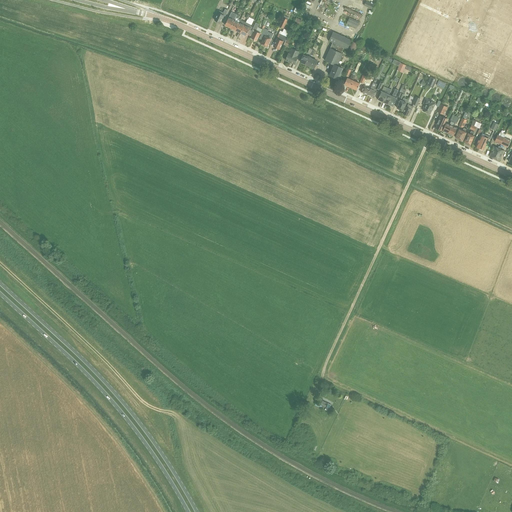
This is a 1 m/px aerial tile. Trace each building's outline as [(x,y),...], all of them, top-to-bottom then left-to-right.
[(373,9),(375,5),(366,1),(364,5),(373,9)] [(219,10),(215,20),(215,21),(217,22),(218,22),(220,23),(222,18),(223,18),(224,15),(225,16),(228,10),(225,9),(224,12),(222,12),(219,10)] [(232,12),(229,17),(225,25),(230,28),(234,20),(237,14),(232,12)] [(284,28),(288,19),(283,17),(279,26),(284,28)] [(234,20),(230,28),(236,30),(241,20),(238,18),(237,21),(234,20)] [(357,28),(359,23),(349,18),(347,23),(357,28)] [(241,20),(236,30),(241,33),(246,22),(241,20)] [(247,34),(250,35),(252,31),(251,31),(253,27),(251,26),(251,25),(246,22),(241,33),(246,35),(247,34)] [(252,31),(250,35),(252,36),(251,38),(252,38),(251,39),(254,40),(254,39),(257,41),(260,33),(256,31),(259,24),(256,22),(252,31)] [(265,36),(262,44),(262,45),(264,45),(265,45),(267,46),(269,41),(271,38),(271,39),(273,34),(275,35),(276,34),(272,32),(269,38),(265,36)] [(325,60),(333,64),(337,66),(337,65),(343,53),(341,53),(344,47),(348,49),(352,40),(333,32),(329,41),(333,42),(330,48),(331,48),(325,60)] [(281,34),(278,39),(277,38),(274,46),(280,49),(283,41),(285,42),(287,37),(281,34)] [(287,39),(285,42),(284,45),(290,48),(293,42),(287,39)] [(354,54),(359,44),(352,41),(347,51),(354,54)] [(366,48),(360,45),(357,50),(363,54),(366,48)] [(294,53),(290,62),(295,64),(298,57),(297,56),(298,54),(301,56),(304,47),(302,46),(300,50),(299,49),(298,51),(297,51),(296,54),(294,53)] [(285,60),(290,62),(294,53),(296,54),(297,51),(291,48),(289,53),(285,60)] [(309,57),(304,55),(300,61),(306,64),(309,57)] [(309,57),(306,64),(314,68),(318,61),(309,57)] [(400,62),(397,70),(402,72),(404,68),(406,65),(400,62)] [(337,66),(333,64),(331,67),(333,68),(330,75),(338,79),(343,68),(337,65),(337,66)] [(352,75),(350,79),(347,78),(344,84),(351,87),(353,80),(354,81),(356,76),(352,75)] [(437,81),(432,79),(428,86),(434,88),(437,81)] [(353,80),(351,87),(357,90),(360,83),(354,81),(353,80)] [(368,84),(366,87),(364,85),(361,92),(367,94),(371,85),(368,84)] [(371,85),(367,94),(374,97),(377,91),(376,91),(377,89),(374,88),(375,87),(371,85)] [(385,93),(381,91),(378,99),(379,100),(381,101),(381,100),(383,101),(389,88),(387,87),(385,93)] [(391,89),(389,88),(383,101),(385,102),(385,103),(387,104),(388,103),(388,104),(392,96),(389,95),(391,89)] [(392,96),(388,104),(390,104),(390,105),(392,106),(393,106),(397,98),(395,97),(396,94),(397,93),(399,90),(396,89),(392,96)] [(463,90),(461,89),(455,101),(458,102),(463,90)] [(406,103),(408,100),(403,97),(402,100),(400,100),(397,108),(399,109),(399,110),(401,111),(402,110),(403,110),(406,103)] [(424,107),(423,110),(430,113),(432,109),(432,108),(433,109),(435,103),(425,98),(423,103),(425,104),(423,107),(424,107)] [(407,107),(406,106),(403,113),(405,114),(405,115),(407,116),(407,115),(408,116),(410,113),(411,113),(413,107),(408,104),(407,107)] [(441,104),(437,112),(444,115),(447,107),(441,104)] [(462,118),(459,126),(463,128),(464,125),(467,120),(470,111),(466,110),(463,118),(462,118)] [(442,130),(447,118),(440,115),(438,121),(436,124),(437,125),(436,128),(437,128),(437,129),(438,130),(439,129),(442,130)] [(448,124),(446,123),(442,131),(443,131),(443,132),(445,133),(446,132),(448,133),(456,116),(452,115),(450,121),(451,121),(450,123),(451,124),(450,124),(448,124)] [(459,117),(456,116),(448,133),(450,134),(450,135),(452,136),(453,135),(453,136),(457,128),(454,127),(455,126),(453,126),(453,125),(454,125),(455,123),(456,123),(459,117)] [(496,131),(498,124),(493,122),(490,129),(496,131)] [(464,128),(463,131),(459,129),(456,137),(462,140),(466,132),(467,129),(464,128)] [(470,130),(468,133),(464,141),(470,144),(474,136),(473,135),(474,132),(470,130)] [(500,132),(499,135),(498,134),(495,141),(501,144),(506,134),(500,132)] [(475,146),(480,149),(483,141),(482,141),(485,134),(482,133),(482,135),(481,135),(475,146)] [(483,141),(480,149),(483,150),(490,136),(485,134),(485,135),(485,134),(482,141),(483,141)] [(506,134),(501,144),(507,147),(510,140),(509,139),(510,136),(506,134)] [(490,156),(495,158),(499,148),(494,146),(490,156)] [(499,148),(495,158),(500,160),(504,151),(499,148)]
